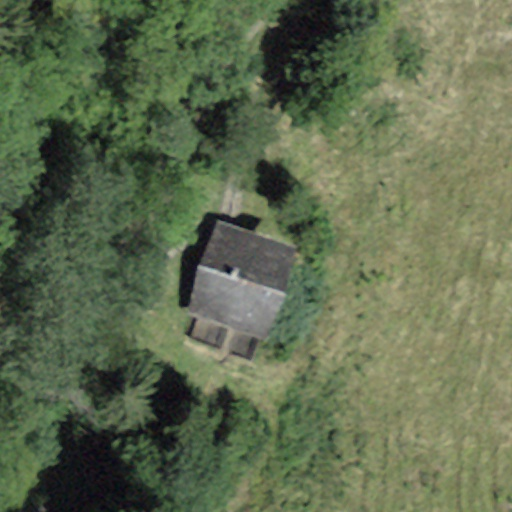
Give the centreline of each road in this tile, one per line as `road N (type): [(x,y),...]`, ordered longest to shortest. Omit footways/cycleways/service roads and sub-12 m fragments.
road 1 (track): [(277,0),(235,48),(195,117),(138,249),(58,383),(43,511)]
road 2 (track): [(0,289),(20,67),(35,0)]
